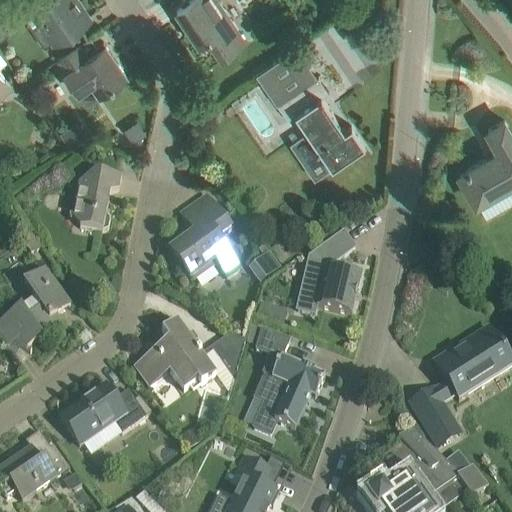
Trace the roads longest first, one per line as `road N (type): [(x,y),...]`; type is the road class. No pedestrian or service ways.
road 1 (residential): [(307,511),(343,444),(400,207),(422,0)]
road 2 (residential): [(0,423),(105,349),(123,332),(137,294),(166,71),(133,0)]
